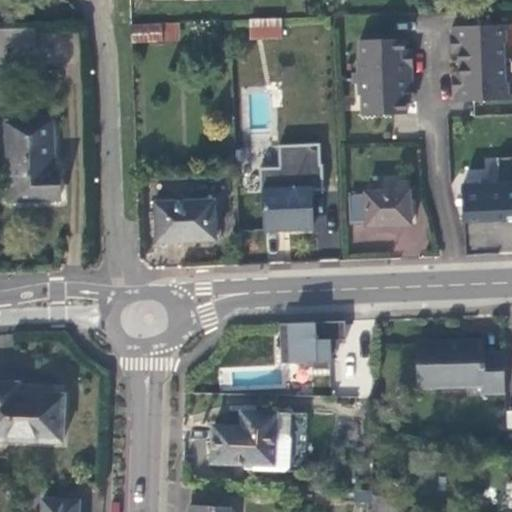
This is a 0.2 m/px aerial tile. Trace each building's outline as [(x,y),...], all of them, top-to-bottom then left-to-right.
[(282,32),(281,13),(251,15),(252,33),(282,32)] [(166,36),(165,18),(134,20),(134,37),(166,36)] [(183,35),(183,18),(165,18),(166,36),(183,35)] [(461,40),(461,60),(507,59),(506,39),(509,38),(508,26),(508,21),(455,24),(456,41),(461,40)] [(39,40),(38,23),(0,24),(0,58),(11,58),(10,41),(39,40)] [(54,35),(55,62),(79,61),(78,34),(54,35)] [(360,69),(360,73),(414,72),(413,55),(405,55),(404,35),(361,37),(362,57),(359,57),(360,69)] [(508,80),(507,59),(461,60),(462,80),(457,81),(458,99),(511,97),(511,92),(511,80),(508,80)] [(415,89),(414,72),(360,73),(360,80),(361,91),(364,91),(365,113),(408,110),(407,89),(415,89)] [(53,121),(10,123),(13,190),(37,189),(62,188),(62,171),(52,171),(52,163),(55,163),(53,121)] [(289,228),(315,227),(313,187),(325,186),(324,161),(323,161),(322,140),(280,142),(281,163),(261,164),(263,190),(265,190),(267,229),(289,228)] [(511,182),(465,185),(467,220),(511,218),(511,182)] [(412,191),(370,192),(370,195),(371,221),(371,225),(414,223),(412,191)] [(355,221),(371,221),(370,195),(354,195),(355,221)] [(216,199),(158,202),(160,241),(184,240),(218,239),(216,199)] [(344,322),(278,325),(279,364),(311,364),(310,371),(328,370),(328,354),(335,354),(335,341),(345,340),(344,322)] [(416,340),(418,378),(418,383),(484,382),(484,389),(505,389),(504,374),(504,372),(503,352),(482,352),(482,338),(472,339),(416,340)] [(511,371),(511,347),(503,348),(503,352),(504,372),(511,371)] [(0,439),(60,443),(62,419),(63,396),(17,393),(18,382),(0,381),(0,439)] [(273,412),(272,412),(238,410),(237,426),(210,425),(209,443),(208,461),(241,463),(241,469),(286,471),(287,434),(272,433),(273,412)] [(355,511),(370,511),(371,493),(342,492),(342,500),(356,501),(355,511)] [(44,499),(43,511),(80,511),(81,501),(44,499)]
